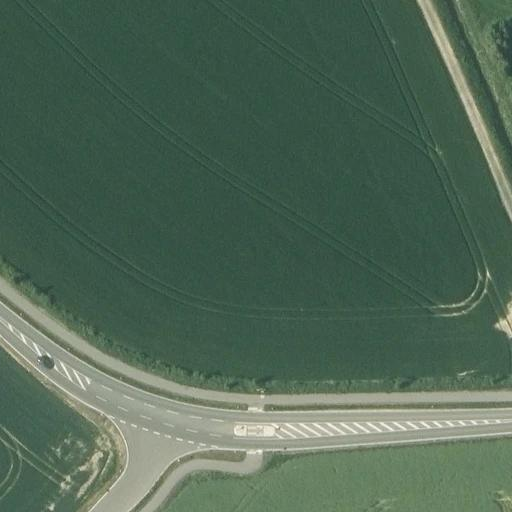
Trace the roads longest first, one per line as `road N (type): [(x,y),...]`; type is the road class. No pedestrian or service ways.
road 1 (unclassified): [(511,421),(257,433),(163,419)]
road 2 (track): [(511,203),(424,0)]
road 3 (unclassified): [(163,419),(67,371),(0,318)]
